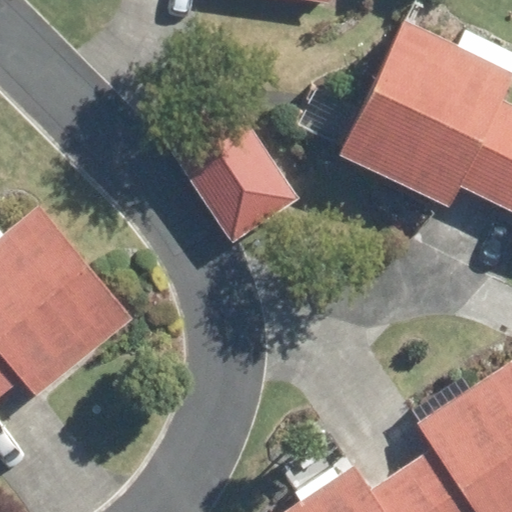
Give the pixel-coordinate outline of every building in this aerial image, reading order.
[(399,13),(334,147),(445,200),(455,178),(495,198),(511,164),(511,101),(497,95),(511,67),(399,13)] [(222,86),(159,129),(229,234),(293,192),(222,86)] [(511,206),(511,164),(495,198),(511,206)] [(0,389),(22,371),(38,389),(128,313),(31,198),(0,224),(0,389)] [(511,511),(511,352),(413,419),(428,441),(399,462),(432,511),(511,511)] [(432,511),(399,462),(368,482),(351,458),(332,471),(327,463),(296,483),(302,492),(271,511),(432,511)]
